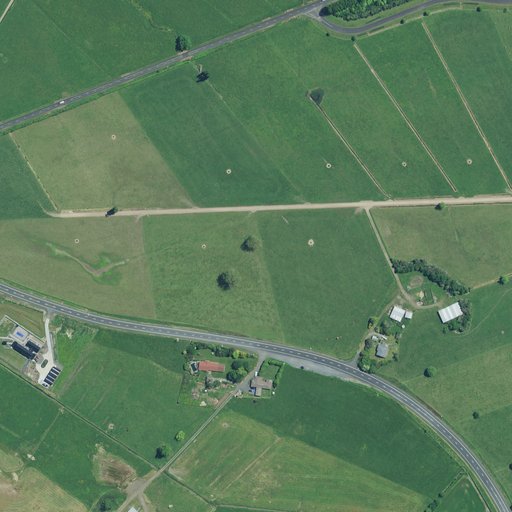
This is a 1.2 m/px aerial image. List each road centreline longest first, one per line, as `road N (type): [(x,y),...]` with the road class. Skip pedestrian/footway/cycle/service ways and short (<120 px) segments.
road 1 (primary): [(0,287),(94,319),(306,355),(360,374),(443,430),(505,511)]
road 2 (residential): [(0,127),(315,4)]
road 3 (residential): [(315,4),(327,24),(356,30),(441,0)]
